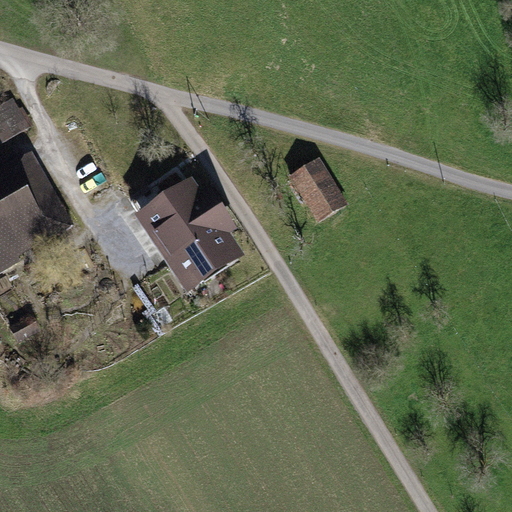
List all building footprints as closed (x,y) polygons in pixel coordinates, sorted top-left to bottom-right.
[(12,101),(0,108),(0,136),(3,143),(28,129),(12,101)] [(346,206),(319,162),(291,179),(319,223),(346,206)] [(0,268),(16,260),(13,254),(59,228),(27,172),(0,186),(0,268)] [(188,190),(144,221),(191,290),(236,260),(220,237),(230,229),(208,197),(198,204),(188,190)] [(18,343),(38,332),(31,319),(11,330),(18,343)]
